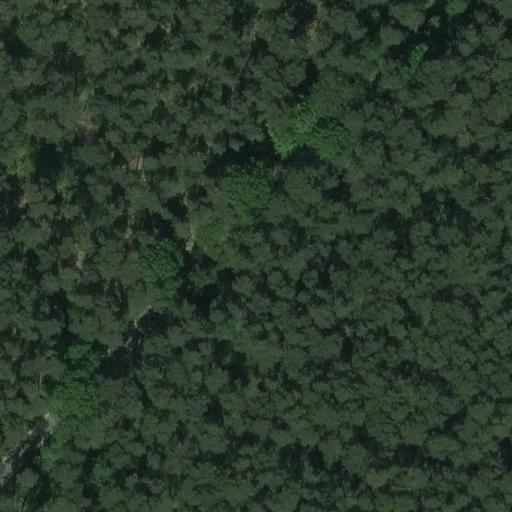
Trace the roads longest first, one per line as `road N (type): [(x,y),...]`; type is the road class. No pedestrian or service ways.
road 1 (unclassified): [(445,0),(0,475)]
road 2 (track): [(174,291),(453,511)]
